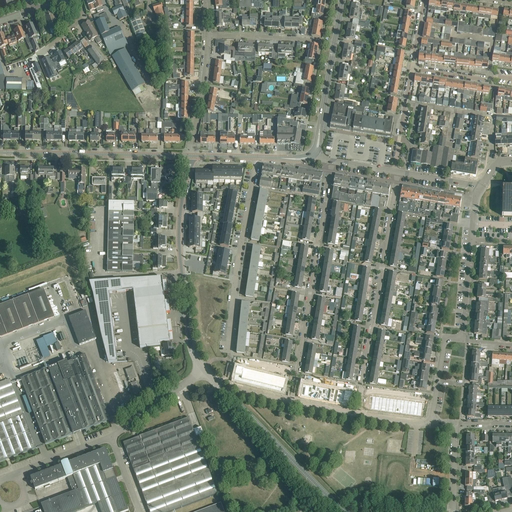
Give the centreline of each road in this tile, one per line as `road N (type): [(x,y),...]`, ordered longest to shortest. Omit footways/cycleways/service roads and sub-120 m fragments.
road 1 (residential): [(398,171),(357,414)]
road 2 (residential): [(332,160),(291,401)]
road 3 (tertiary): [(203,368),(191,349),(178,245),(189,155)]
road 4 (residential): [(228,356),(256,156)]
road 5 (tertiary): [(344,511),(203,368)]
road 6 (tertiary): [(189,155),(0,152)]
road 7 (residential): [(334,44),(206,36)]
road 8 (residential): [(189,155),(206,36)]
